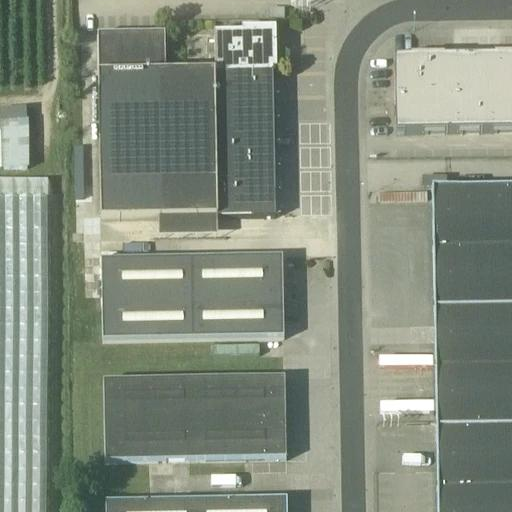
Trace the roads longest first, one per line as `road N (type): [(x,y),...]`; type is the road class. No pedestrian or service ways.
road 1 (unclassified): [(356,511),(346,68),(365,28)]
road 2 (unclassified): [(365,28),(389,14),(511,11)]
